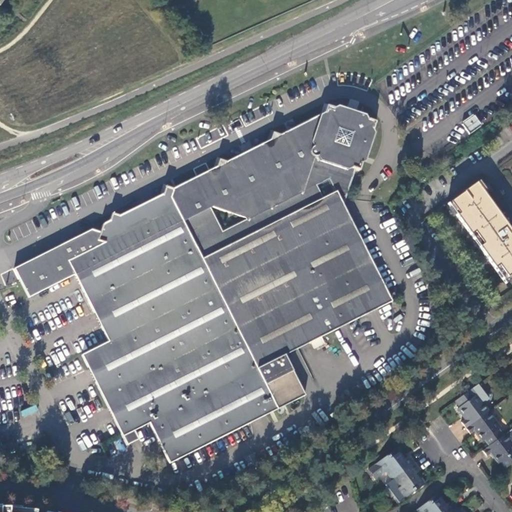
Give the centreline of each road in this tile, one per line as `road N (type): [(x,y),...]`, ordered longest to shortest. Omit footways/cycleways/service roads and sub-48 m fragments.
road 1 (unclassified): [(511,320),(238,511)]
road 2 (primary): [(375,9),(183,102)]
road 3 (primary): [(0,197),(96,154),(183,102)]
road 4 (primary): [(183,102),(0,177)]
